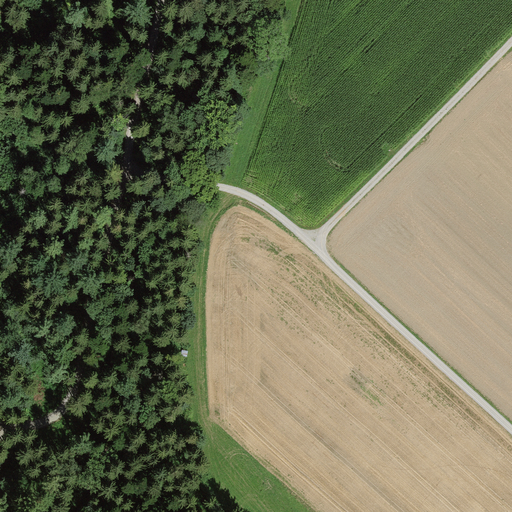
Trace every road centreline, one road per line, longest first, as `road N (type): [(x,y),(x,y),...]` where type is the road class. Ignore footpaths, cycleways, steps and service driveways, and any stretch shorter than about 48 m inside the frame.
road 1 (track): [(159,0),(130,156),(137,169),(235,188),(291,223),(511,424)]
road 2 (track): [(130,156),(75,381),(62,407),(31,427),(0,430)]
road 3 (track): [(312,242),(511,34)]
